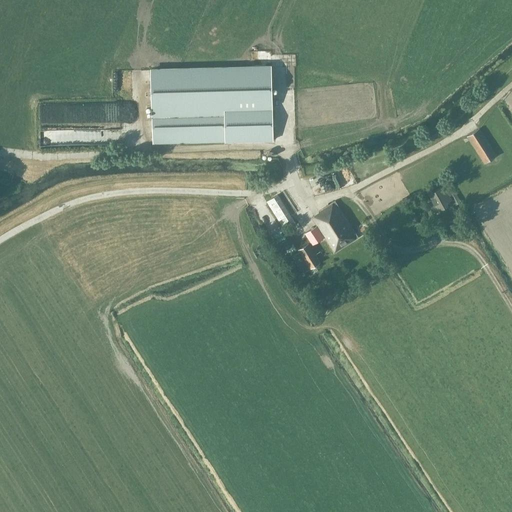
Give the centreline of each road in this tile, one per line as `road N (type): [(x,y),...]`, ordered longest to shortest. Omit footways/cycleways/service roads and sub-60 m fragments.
road 1 (track): [(288,150),(0,154)]
road 2 (track): [(350,192),(394,247),(471,249),(511,311)]
